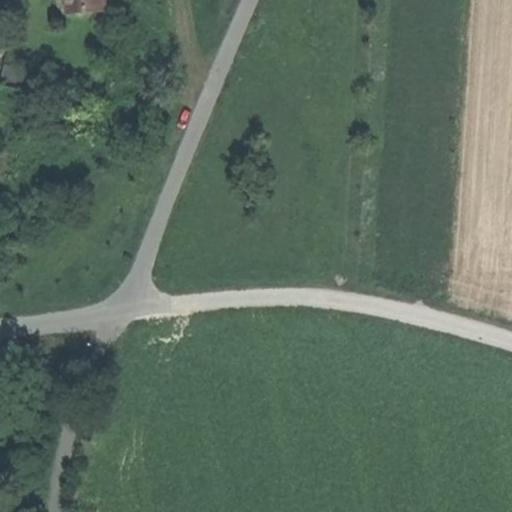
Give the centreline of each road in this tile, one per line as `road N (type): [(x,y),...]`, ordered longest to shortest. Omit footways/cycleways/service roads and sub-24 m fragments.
road 1 (unclassified): [(0,322),(124,302),(255,0)]
road 2 (track): [(511,340),(344,298),(124,302)]
